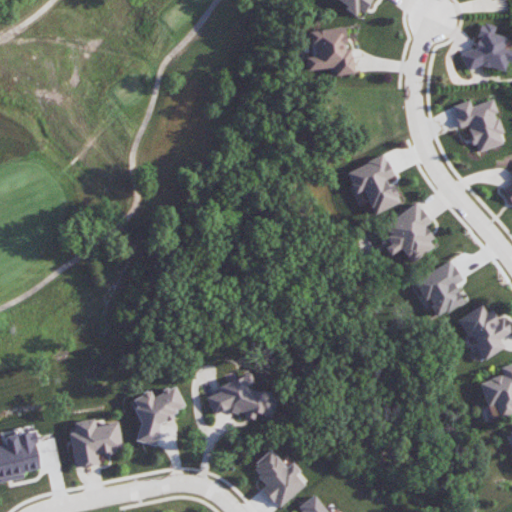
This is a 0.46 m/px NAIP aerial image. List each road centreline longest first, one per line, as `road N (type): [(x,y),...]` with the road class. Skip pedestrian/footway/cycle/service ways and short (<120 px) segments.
road 1 (residential): [(511,265),(429,169),(411,104),(430,16)]
road 2 (residential): [(28,511),(173,482),(215,492),(236,511)]
